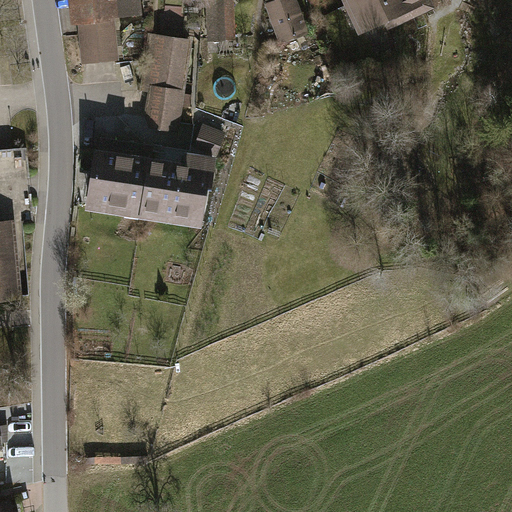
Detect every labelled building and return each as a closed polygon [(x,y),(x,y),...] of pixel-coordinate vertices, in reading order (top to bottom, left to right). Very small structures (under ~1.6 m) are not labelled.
[(138,12),(136,0),(66,0),(68,23),(77,22),(79,61),(115,59),(113,14),(138,12)] [(211,0),(213,43),(236,41),(233,0),(211,0)] [(303,29),(293,0),(265,0),(262,1),(275,38),(303,29)] [(430,7),(426,0),(340,0),(354,30),(382,17),(387,27),(430,7)] [(180,129),(190,40),(145,35),(139,94),(148,95),(144,125),(180,129)] [(194,146),(216,155),(226,132),(203,123),(194,146)] [(93,136),(82,209),(198,227),(210,154),(93,136)] [(13,216),(0,216),(0,295),(19,295),(13,216)] [(146,456),(86,456),(86,464),(145,464),(146,456)] [(0,511),(14,511),(11,500),(0,502),(0,511)]
